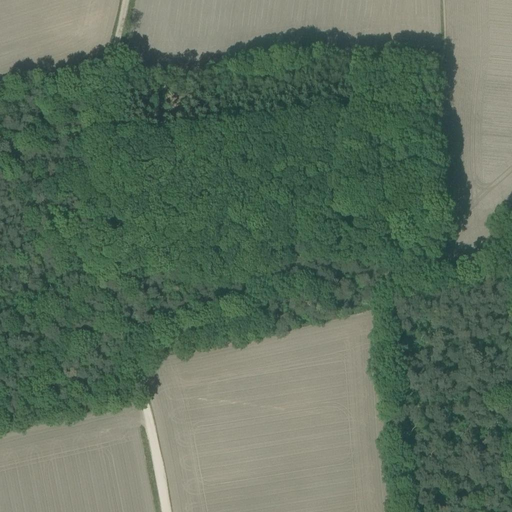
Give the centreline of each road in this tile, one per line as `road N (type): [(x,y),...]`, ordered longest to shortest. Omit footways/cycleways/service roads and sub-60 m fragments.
road 1 (track): [(109,78),(440,62)]
road 2 (track): [(164,511),(136,372),(94,281)]
road 3 (track): [(94,281),(95,147),(109,78)]
road 4 (track): [(94,281),(0,192)]
